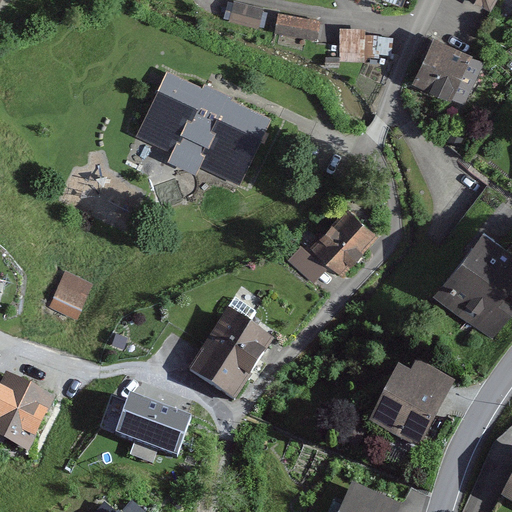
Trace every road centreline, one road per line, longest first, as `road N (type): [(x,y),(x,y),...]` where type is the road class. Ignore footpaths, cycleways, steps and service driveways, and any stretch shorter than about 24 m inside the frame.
road 1 (residential): [(253,0),(418,26)]
road 2 (unclassified): [(511,364),(467,439),(440,511)]
road 3 (residential): [(418,26),(375,144)]
